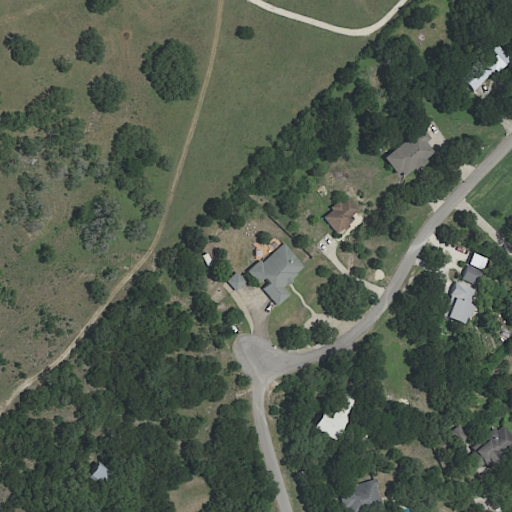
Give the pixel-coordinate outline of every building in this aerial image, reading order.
[(503,58),(490,47),(458,82),(471,93),(503,58)] [(380,156),(397,180),(434,152),(425,140),(428,138),(419,126),(380,156)] [(317,213),(330,234),(351,222),(346,215),(354,211),(345,196),(317,213)] [(301,268),(279,242),(242,272),(253,286),(254,285),(272,306),(285,295),(278,286),(301,268)] [(221,281),(231,291),(241,282),(231,272),(221,281)] [(440,318),(459,324),(463,314),(466,315),(474,290),(452,282),(440,318)] [(306,427),(329,441),(353,401),(341,394),(326,419),(315,412),(306,427)] [(511,443),(511,441),(501,423),(467,445),(479,464),(511,443)] [(460,446),(465,432),(452,427),(447,441),(460,446)] [(335,489),(340,511),(349,511),(379,505),(373,481),(335,489)]
